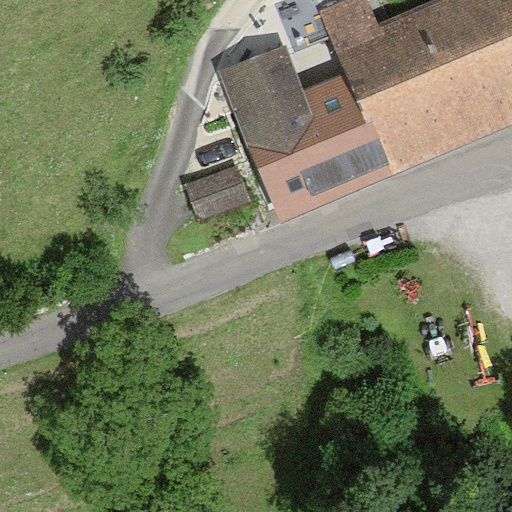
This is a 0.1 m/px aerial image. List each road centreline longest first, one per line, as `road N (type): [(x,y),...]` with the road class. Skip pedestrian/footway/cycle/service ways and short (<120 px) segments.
road 1 (tertiary): [(0,347),(138,307),(511,156)]
road 2 (track): [(138,307),(144,217),(192,57),(227,0)]
